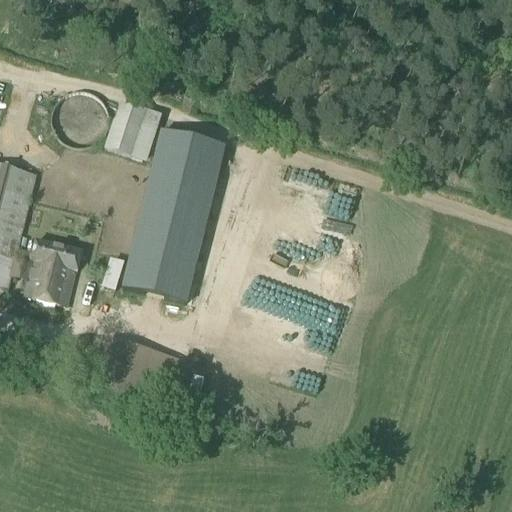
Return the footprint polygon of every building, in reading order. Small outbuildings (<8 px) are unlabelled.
[(63,99),(47,115),(57,125),(73,110),(63,99)] [(118,106),(104,153),(140,165),(155,118),(118,106)] [(184,145),(172,193),(191,197),(205,200),(217,153),(184,145)] [(52,183),(73,189),(79,166),(59,160),(52,183)] [(0,293),(6,295),(34,180),(0,171),(0,293)] [(259,192),(264,174),(252,171),(247,189),(259,192)] [(167,198),(164,215),(198,221),(201,204),(167,198)] [(102,238),(98,251),(123,257),(126,244),(102,238)] [(29,264),(32,265),(74,275),(75,275),(80,258),(34,246),(29,264)] [(192,287),(198,264),(132,248),(127,271),(121,293),(186,310),(192,287)] [(87,300),(112,306),(122,267),(98,260),(87,300)] [(74,275),(32,265),(23,301),(64,311),(74,275)] [(164,409),(178,363),(107,342),(93,387),(164,409)]
